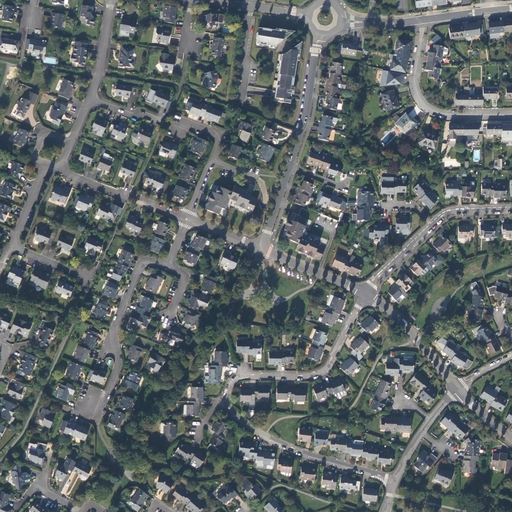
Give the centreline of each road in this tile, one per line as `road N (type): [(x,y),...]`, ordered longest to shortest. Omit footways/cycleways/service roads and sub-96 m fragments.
road 1 (residential): [(227,399),(239,376),(325,369),(365,294)]
road 2 (residential): [(94,420),(117,367),(113,330),(142,261),(166,266)]
road 3 (residential): [(394,483),(265,436),(238,420),(227,399)]
road 4 (residential): [(511,115),(447,115),(422,102),(415,79),(423,20)]
road 5 (tertiary): [(320,34),(290,169)]
road 6 (tertiary): [(365,294),(408,329),(459,390)]
